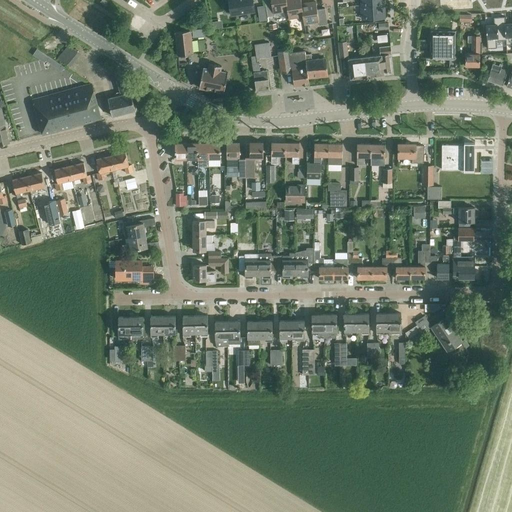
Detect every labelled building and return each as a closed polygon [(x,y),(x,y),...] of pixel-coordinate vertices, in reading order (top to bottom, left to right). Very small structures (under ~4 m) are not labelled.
[(252,0),(228,0),(231,14),(254,10),(252,0)] [(289,18),(285,0),(264,0),(267,16),(274,15),(274,13),(287,10),(289,18)] [(304,24),(300,0),(285,0),(289,18),(303,16),(304,24)] [(300,0),(304,24),(318,22),(319,24),(327,23),(325,7),(317,9),(316,1),(315,1),(315,3),(308,5),(308,2),(301,3),(300,0)] [(384,4),(361,5),(362,19),(384,17),(384,4)] [(264,5),(258,6),(260,21),(267,20),(264,5)] [(458,5),(458,13),(470,13),(470,5),(458,5)] [(494,24),(486,24),(487,46),(496,45),(496,37),(505,37),(504,23),(505,23),(505,16),(493,17),(494,24)] [(203,29),(192,30),(192,37),(204,36),(203,29)] [(175,32),(178,56),(193,54),(190,30),(175,32)] [(440,31),(430,31),(430,57),(455,58),(455,48),(455,31),(440,31)] [(465,52),(465,55),(465,65),(479,65),(480,35),(474,35),(474,47),(472,47),(472,52),(465,52)] [(345,41),(339,42),(340,57),(348,56),(346,41),(345,41)] [(253,72),(255,81),(256,91),(270,90),(268,80),(267,70),(260,71),(259,62),(257,63),(256,59),(271,56),(269,43),(254,44),(256,55),(251,56),(252,63),(253,72)] [(69,45),(62,53),(58,58),(70,66),(80,53),(69,45)] [(381,54),(373,55),(375,75),(384,74),(383,70),(390,70),(389,54),(391,53),(390,47),(381,48),(381,54)] [(292,71),(293,76),(294,86),(309,84),(308,77),(305,54),(304,51),(289,53),(289,50),(277,51),(281,73),(292,71)] [(311,53),(305,54),(308,77),(328,75),(326,58),(316,59),(312,59),(311,53)] [(373,55),(359,57),(362,77),(375,75),(373,55)] [(359,57),(358,57),(348,58),(350,78),(362,77),(359,57)] [(108,98),(112,116),(135,110),(131,92),(124,70),(115,63),(111,67),(114,73),(119,91),(116,92),(116,94),(114,94),(114,96),(108,98)] [(199,87),(223,92),(228,72),(220,71),(221,65),(209,63),(208,68),(203,67),(199,87)] [(492,63),(490,70),(487,79),(503,84),(507,70),(500,68),(501,64),(499,63),(499,65),(492,63)] [(33,99),(42,134),(101,118),(91,84),(33,99)] [(0,104),(0,144),(9,143),(7,133),(0,108),(1,108),(0,104)] [(246,157),(246,158),(246,177),(256,176),(255,157),(263,157),(263,141),(250,142),(250,157),(246,157)] [(175,158),(186,158),(186,142),(175,143),(175,158)] [(186,142),(186,158),(198,158),(197,142),(186,142)] [(209,142),(197,142),(198,158),(198,166),(208,166),(208,158),(209,158),(209,142)] [(209,142),(209,158),(220,158),(220,142),(209,142)] [(226,152),(226,161),(226,167),(238,167),(238,158),(239,158),(239,142),(226,142),(226,152)] [(278,155),(286,155),(286,142),(271,142),(271,163),(278,163),(278,155)] [(286,142),(286,155),(293,155),(293,163),(299,163),(299,142),(286,142)] [(307,163),(307,177),(320,178),(321,163),(321,155),(328,155),(329,142),(314,142),(314,163),(307,163)] [(328,155),(328,163),(336,163),(342,164),(342,153),(342,143),(329,142),(328,155)] [(464,169),(464,171),(474,171),(475,142),(464,142),(464,144),(442,144),(442,169),(464,169)] [(364,156),(371,156),(371,143),(357,143),(357,164),(364,164),(364,156)] [(371,143),(371,156),(378,156),(378,164),(385,164),(385,143),(371,143)] [(398,144),(398,154),(398,157),(412,157),(412,163),(424,163),(424,145),(415,145),(415,144),(398,144)] [(125,152),(111,155),(114,169),(125,167),(127,173),(133,171),(131,164),(129,165),(125,152)] [(96,159),(98,169),(99,172),(97,173),(99,180),(105,178),(104,172),(114,169),(111,155),(96,159)] [(84,162),(69,165),(72,180),(84,177),(85,183),(92,182),(90,175),(87,176),(86,172),(84,162)] [(54,169),(56,179),(57,183),(55,183),(57,190),(64,189),(62,182),(72,180),(69,165),(54,169)] [(266,165),(266,181),(274,181),(274,165),(266,165)] [(306,177),(306,165),(299,165),(299,171),(298,171),(298,177),(306,177)] [(423,165),(423,185),(434,185),(434,165),(423,165)] [(350,166),(350,179),(350,182),(358,182),(358,179),(359,166),(350,166)] [(383,168),(382,182),(392,182),(392,168),(383,168)] [(42,172),(27,175),(31,190),(33,199),(47,196),(42,172)] [(27,175),(12,179),(15,189),(16,193),(17,197),(21,196),(20,192),(31,190),(27,175)] [(126,186),(127,189),(137,186),(134,178),(122,181),(122,177),(116,178),(117,182),(118,182),(119,187),(126,186)] [(206,180),(196,180),(197,195),(206,195),(206,180)] [(251,181),(251,190),(260,190),(260,181),(251,181)] [(286,185),(286,190),(286,200),(305,201),(306,183),(297,183),(297,185),(286,185)] [(428,186),(427,198),(441,198),(441,186),(428,186)] [(346,190),(330,190),(330,201),(330,206),(346,205),(346,190)] [(219,202),(219,194),(211,194),(211,202),(219,202)] [(207,195),(198,196),(198,198),(198,204),(199,204),(207,204),(207,195)] [(64,198),(56,200),(59,214),(68,212),(64,198)] [(18,201),(20,208),(27,206),(26,199),(18,201)] [(55,200),(44,202),(49,224),(60,221),(55,200)] [(225,210),(237,210),(237,205),(230,205),(230,200),(225,200),(225,210)] [(443,213),(451,213),(451,200),(438,200),(438,207),(442,207),(443,213)] [(245,201),(245,210),(266,209),(266,201),(245,201)] [(453,207),(452,212),(459,213),(458,221),(474,221),(474,207),(464,207),(453,207)] [(313,208),(305,208),(305,218),(314,218),(313,218),(313,208)] [(11,209),(5,210),(8,226),(15,224),(11,209)] [(121,209),(114,211),(115,217),(123,216),(121,209)] [(127,231),(128,237),(145,234),(144,226),(155,224),(154,217),(138,220),(138,223),(123,225),(124,232),(127,231)] [(193,220),(193,235),(212,235),(212,234),(206,234),(206,227),(214,227),(214,220),(203,219),(193,220)] [(453,239),(464,239),(474,240),(474,228),(453,227),(453,239)] [(19,233),(22,244),(23,244),(31,242),(28,229),(19,232),(19,233)] [(145,234),(128,237),(129,242),(126,243),(127,249),(142,247),(143,250),(159,247),(158,240),(147,242),(145,234)] [(193,249),(203,249),(214,249),(214,243),(212,243),(212,235),(193,235),(193,249)] [(334,259),(334,278),(348,278),(348,265),(347,265),(347,263),(353,263),(353,251),(353,238),(348,238),(348,239),(348,259),(334,259)] [(319,278),(334,278),(334,259),(334,266),(323,266),(323,258),(319,258),(319,251),(319,241),(314,241),(314,247),(314,266),(319,266),(319,278)] [(410,265),(410,277),(425,277),(425,270),(430,270),(430,255),(431,243),(421,243),(421,250),(418,250),(418,265),(410,265)] [(372,266),(372,278),(386,278),(386,268),(392,268),(392,246),(391,246),(391,250),(386,250),(386,258),(382,258),(382,266),(372,266)] [(392,246),(392,268),(396,268),(396,278),(410,277),(410,265),(401,265),(401,258),(397,258),(397,246),(392,246)] [(314,269),(314,266),(314,247),(306,247),(306,249),(295,251),(296,274),(300,274),(300,276),(308,276),(308,269),(314,269)] [(290,274),(296,274),(295,251),(295,252),(289,252),(289,255),(277,255),(277,270),(282,270),(282,277),(290,277),(290,274)] [(353,251),(353,263),(353,266),(358,266),(358,278),(372,278),(372,266),(362,266),(362,258),(358,258),(358,251),(353,251)] [(253,274),(258,274),(257,253),(244,253),(244,256),(239,256),(239,270),(245,270),(245,277),(253,277),(253,274)] [(257,253),(258,274),(262,274),(262,277),(270,277),(270,270),(277,270),(277,255),(270,255),(270,253),(263,253),(257,253)] [(430,255),(430,270),(437,270),(437,277),(449,277),(449,267),(449,256),(443,255),(443,263),(438,263),(438,255),(430,255)] [(453,256),(453,263),(453,273),(459,273),(459,277),(474,277),(474,256),(453,256)] [(208,265),(221,265),(221,272),(228,272),(228,257),(221,257),(221,258),(208,258),(208,265)] [(116,260),(116,268),(116,278),(141,278),(141,282),(153,282),(153,266),(141,266),(141,260),(116,260)] [(206,282),(215,282),(215,270),(206,270),(206,264),(193,264),(193,279),(206,279),(206,282)] [(324,313),(312,313),(312,323),(311,333),(318,334),(318,337),(324,337),(324,313)] [(336,313),(324,313),(324,337),(336,337),(336,333),(336,323),(336,313)] [(344,313),(344,323),(344,333),(351,333),(351,330),(356,330),(356,313),(344,313)] [(368,313),(356,313),(356,330),(361,330),(361,333),(368,333),(369,323),(368,313)] [(376,313),(376,323),(376,333),(383,333),(383,330),(388,330),(388,313),(376,313)] [(401,313),(388,313),(388,330),(388,333),(394,333),(401,333),(401,323),(401,313)] [(150,315),(151,325),(151,336),(158,336),(158,333),(163,333),(163,315),(150,315)] [(175,315),(163,315),(163,333),(167,333),(168,336),(175,335),(175,325),(175,315)] [(190,332),(195,332),(195,315),(183,315),(183,325),(183,335),(190,335),(190,332)] [(195,315),(195,332),(200,333),(200,335),(207,335),(207,325),(207,315),(195,315)] [(130,316),(118,316),(118,326),(118,336),(119,338),(131,338),(130,316)] [(143,316),(130,316),(131,338),(143,338),(143,335),(143,325),(143,316)] [(431,326),(436,334),(447,351),(462,341),(445,317),(431,326)] [(304,319),(292,320),(292,337),(297,337),(297,340),(304,340),(304,329),(304,319)] [(227,320),(215,321),(215,331),(215,341),(216,345),(227,346),(227,338),(227,320)] [(232,338),(232,341),(240,341),(240,320),(227,320),(227,338),(232,338)] [(259,344),(259,320),(247,320),(247,340),(247,344),(259,344)] [(272,320),(259,320),(259,337),(264,337),(264,340),(272,340),(272,330),(272,320)] [(279,320),(279,330),(279,340),(286,340),(286,337),(292,337),(292,320),(279,320)] [(409,338),(412,335),(414,339),(422,334),(420,330),(416,324),(405,332),(409,338)]
